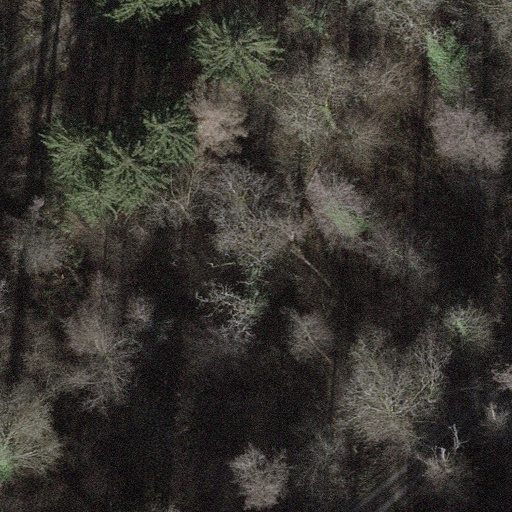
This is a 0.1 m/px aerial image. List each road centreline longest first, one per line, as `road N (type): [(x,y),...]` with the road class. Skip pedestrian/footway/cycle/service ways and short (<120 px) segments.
road 1 (track): [(511,395),(376,511)]
road 2 (track): [(96,0),(59,42),(0,71)]
